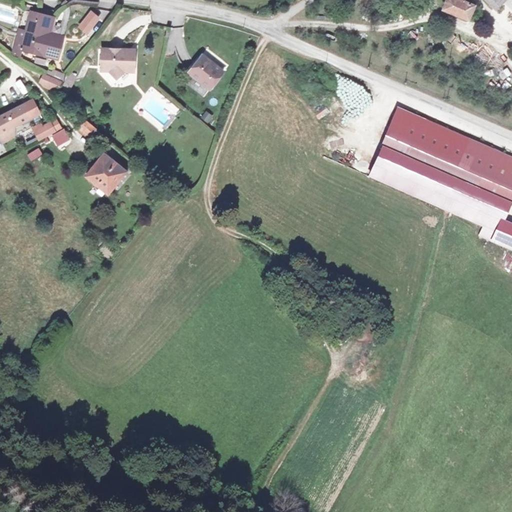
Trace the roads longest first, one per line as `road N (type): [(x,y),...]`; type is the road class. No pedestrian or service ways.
road 1 (track): [(268,31),(228,118),(206,185),(208,204),(218,225),(261,245),(310,284),(336,367),(264,483),(265,511)]
road 2 (tertiary): [(142,0),(268,31),(511,135)]
